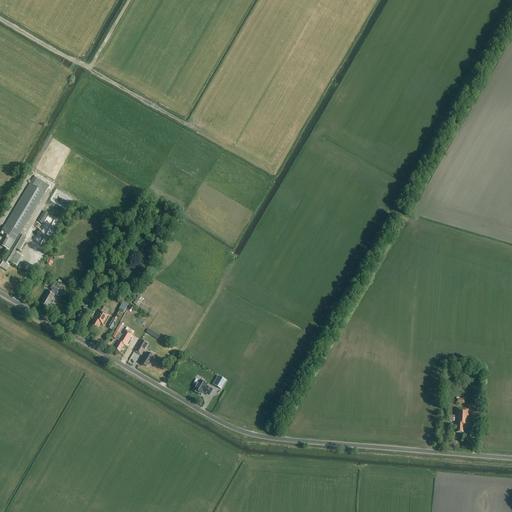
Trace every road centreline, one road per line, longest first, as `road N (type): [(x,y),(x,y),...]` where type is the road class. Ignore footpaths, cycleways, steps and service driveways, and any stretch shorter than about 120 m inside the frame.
road 1 (unclassified): [(511,459),(237,430),(0,294)]
road 2 (track): [(129,0),(87,66),(0,17)]
